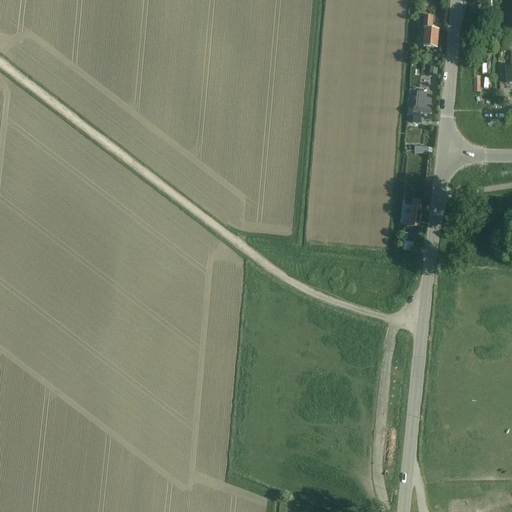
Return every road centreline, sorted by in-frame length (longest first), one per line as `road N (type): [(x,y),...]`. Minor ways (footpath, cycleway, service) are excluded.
road 1 (tertiary): [(402,511),(442,156)]
road 2 (tertiary): [(442,156),(456,0)]
